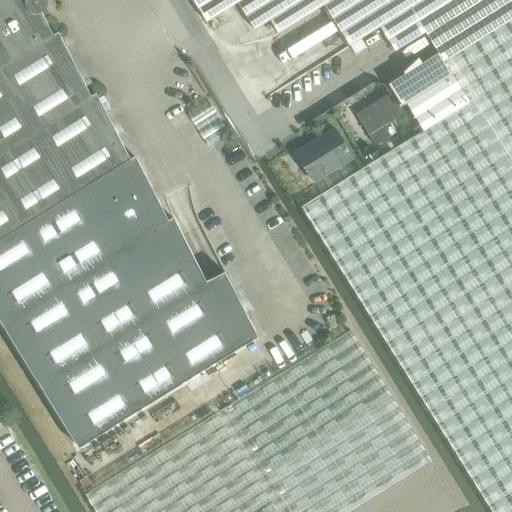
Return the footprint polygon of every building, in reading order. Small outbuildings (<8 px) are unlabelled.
[(0,0),(0,317),(76,441),(80,448),(258,337),(225,273),(206,282),(173,217),(168,221),(136,157),(133,159),(98,93),(93,96),(60,32),(55,35),(43,13),(47,10),(49,6),(48,0),(0,0)] [(192,0),(207,23),(238,3),(255,30),(270,21),(279,34),(324,6),(350,47),(380,28),(395,52),(425,33),(418,21),(452,0),(192,0)] [(511,511),(511,0),(452,0),(418,21),(425,33),(439,54),(389,85),(402,106),(406,103),(424,131),(301,208),(491,511),(511,511)] [(387,96),(356,115),(375,146),(397,134),(390,123),(400,117),(387,96)] [(315,184),(353,160),(335,131),(322,139),(323,141),(300,156),(298,153),(297,154),(315,184)] [(98,511),(353,511),(434,462),(351,330),(87,494),(98,511)]
